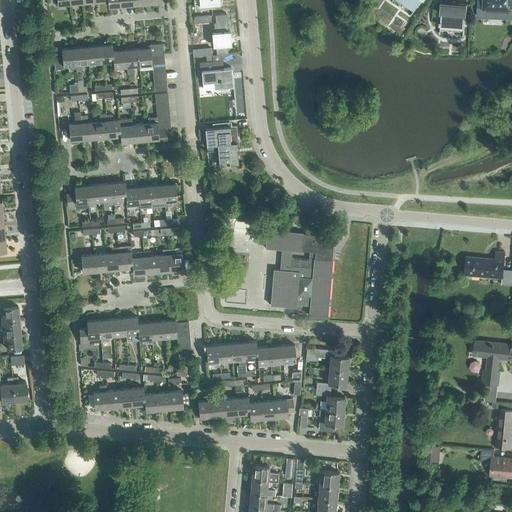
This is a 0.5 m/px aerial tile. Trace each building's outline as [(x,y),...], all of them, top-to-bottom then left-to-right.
[(392,0),(391,1),(392,1),(392,0),(399,0),(414,10),(411,14),(420,0),(392,0)] [(465,13),(466,13),(467,4),(458,4),(459,1),(449,0),(449,3),(440,3),(440,11),(441,11),(440,21),(439,21),(439,25),(440,25),(439,33),(440,33),(440,28),(463,29),(462,35),(463,35),(465,13)] [(511,0),(478,0),(477,15),(487,16),(487,17),(499,17),(499,16),(510,17),(510,6),(511,6),(511,7),(511,0)] [(227,44),(229,44),(226,8),(215,9),(217,32),(215,33),(217,53),(228,52),(227,44)] [(151,54),(164,53),(163,43),(150,44),(150,45),(145,45),(145,47),(138,48),(139,65),(152,63),(152,61),(151,54)] [(113,50),(112,44),(99,45),(101,61),(113,60),(114,60),(113,50)] [(101,61),(99,45),(87,46),(88,63),(101,61)] [(88,63),(87,46),(74,47),(76,68),(77,70),(80,70),(82,69),(83,67),(83,63),(88,63)] [(76,68),(74,47),(62,48),(62,49),(53,50),(55,69),(63,68),(63,65),(69,64),(70,69),(76,68)] [(139,65),(138,48),(125,49),(127,66),(128,74),(134,73),(133,65),(139,65)] [(125,49),(113,50),(114,60),(113,60),(114,67),(127,66),(125,49)] [(230,79),(232,79),(231,67),(220,68),(219,59),(200,61),(202,81),(213,80),(214,89),(231,87),(230,79)] [(78,91),(78,86),(78,83),(69,84),(70,92),(78,91)] [(81,115),(81,111),(74,111),(75,123),(69,123),(70,140),(83,138),(81,115)] [(106,114),(106,112),(99,113),(100,120),(94,121),(95,137),(108,136),(106,114)] [(95,137),(94,121),(88,121),(87,114),(81,115),(83,138),(95,137)] [(119,125),(120,125),(119,118),(113,119),(113,114),(106,114),(108,136),(120,135),(119,125)] [(158,130),(157,124),(157,118),(157,116),(150,116),(151,122),(145,123),(146,139),(159,138),(159,141),(167,140),(166,129),(158,130)] [(131,117),(119,118),(120,125),(119,125),(120,135),(121,141),(134,140),(132,124),(131,117)] [(236,125),(229,125),(229,121),(212,123),(213,127),(205,128),(207,151),(218,150),(219,164),(238,162),(237,152),(235,152),(234,142),(238,142),(236,125)] [(146,139),(145,123),(132,124),(134,140),(146,139)] [(125,187),(126,187),(125,181),(112,182),(114,204),(121,203),(120,198),(126,197),(125,187)] [(114,204),(112,182),(100,183),(101,200),(107,199),(107,204),(114,204)] [(101,200),(100,183),(87,184),(89,206),(95,206),(95,200),(101,200)] [(176,183),(163,184),(164,200),(165,205),(171,205),(171,200),(177,199),(176,183)] [(89,206),(87,184),(74,186),(75,192),(66,193),(67,205),(76,205),(76,202),(82,202),(83,207),(89,206)] [(164,200),(163,184),(150,185),(152,206),(165,205),(164,200)] [(152,206),(150,185),(138,186),(139,203),(140,208),(152,206)] [(139,203),(138,186),(126,187),(125,187),(126,197),(127,204),(139,203)] [(226,208),(225,197),(209,198),(210,210),(226,208)] [(327,316),(332,259),(315,258),(315,251),(310,250),(309,259),(291,257),(292,249),(301,250),(301,249),(302,232),(267,229),(265,247),(273,248),(273,247),(282,248),(280,268),(273,268),(270,304),(296,306),(296,304),(310,305),(309,314),(327,316)] [(332,259),(334,235),(302,232),(301,249),(310,250),(315,251),(315,258),(332,259)] [(132,257),(131,251),(131,245),(118,246),(120,268),(132,267),(132,257)] [(120,268),(118,246),(111,247),(112,252),(106,252),(107,269),(120,268)] [(171,270),(169,248),(162,249),(163,254),(157,254),(158,271),(171,270)] [(175,248),(169,248),(171,270),(183,268),(182,252),(176,253),(175,248)] [(146,272),(144,250),(131,251),(132,257),(132,267),(133,273),(146,272)] [(158,271),(157,254),(151,255),(150,250),(144,250),(146,272),(158,271)] [(511,269),(503,269),(504,251),(496,251),(495,260),(482,258),(466,256),(464,274),(502,277),(501,284),(511,285),(511,269)] [(107,269),(106,252),(93,254),(95,270),(107,269)] [(95,270),(93,254),(81,255),(82,271),(95,270)] [(1,315),(2,321),(19,319),(18,305),(3,307),(4,315),(1,315)] [(137,322),(138,322),(137,316),(124,317),(126,333),(127,340),(139,339),(138,332),(137,322)] [(126,333),(124,317),(112,318),(113,335),(126,333)] [(113,335),(112,318),(99,319),(101,341),(108,341),(108,335),(113,335)] [(20,333),(19,319),(2,321),(3,327),(5,327),(6,334),(3,334),(3,335),(20,333)] [(101,341),(99,319),(87,320),(87,327),(79,328),(80,344),(89,344),(89,342),(101,341)] [(177,334),(176,328),(176,322),(175,319),(162,320),(164,337),(177,335),(177,334)] [(164,337),(162,320),(150,321),(151,338),(164,337)] [(150,321),(138,322),(137,322),(138,332),(139,339),(151,338),(150,321)] [(22,347),(20,333),(3,335),(4,340),(6,340),(7,348),(22,347)] [(257,347),(256,340),(243,342),(245,358),(257,357),(257,347)] [(511,358),(511,344),(475,340),(474,353),(488,355),(486,370),(484,370),(483,382),(498,384),(499,372),(497,372),(499,357),(511,358)] [(245,358),(243,342),(231,343),(232,359),(239,359),(239,364),(246,364),(245,358)] [(232,359),(231,343),(218,344),(220,360),(232,359)] [(220,360),(218,344),(206,345),(207,361),(213,361),(214,366),(220,366),(220,360)] [(294,344),(282,345),(283,361),(296,360),(294,344)] [(283,361),(282,345),(269,346),(270,362),(283,361)] [(269,346),(257,347),(257,357),(258,363),(270,362),(269,346)] [(326,357),(327,348),(307,347),(306,359),(318,360),(318,356),(326,357)] [(339,349),(327,348),(326,357),(330,357),(329,369),(347,370),(348,356),(338,355),(339,349)] [(11,364),(24,363),(23,354),(10,356),(11,364)] [(184,374),(185,364),(178,364),(177,373),(184,374)] [(301,381),(302,369),(292,369),(291,381),(294,381),(301,381)] [(346,384),(347,370),(329,369),(328,382),(317,381),(316,388),(330,389),(330,383),(346,384)] [(26,381),(19,382),(18,376),(12,377),(15,400),(28,399),(26,381)] [(15,400),(12,377),(7,377),(8,383),(1,384),(0,377),(0,391),(1,391),(2,401),(15,400)] [(106,390),(107,390),(106,384),(99,385),(99,391),(93,391),(93,394),(88,395),(89,407),(94,406),(95,408),(107,407),(106,390)] [(144,393),(144,387),(131,388),(132,404),(145,403),(144,393)] [(132,404),(131,388),(118,389),(120,406),(132,404)] [(329,395),(330,389),(316,388),(316,394),(327,395),(326,401),(320,400),(320,409),(343,411),(345,396),(329,395)] [(118,389),(107,390),(106,390),(107,407),(120,406),(118,389)] [(169,391),(171,408),(183,406),(183,404),(189,404),(188,394),(182,394),(182,390),(169,391)] [(170,408),(169,391),(157,392),(158,409),(170,408)] [(157,392),(144,393),(145,403),(145,410),(158,409),(157,392)] [(210,399),(211,399),(210,395),(204,395),(204,400),(198,400),(199,417),(212,415),(210,399)] [(249,402),(248,395),(236,397),(237,413),(249,412),(250,412),(249,402)] [(237,413),(236,397),(223,398),(225,414),(237,413)] [(223,398),(211,399),(210,399),(212,415),(225,414),(223,398)] [(293,398),(286,398),(274,400),(275,416),(288,415),(288,412),(294,411),(293,398)] [(275,416),(274,400),(261,401),(263,417),(275,416)] [(263,417),(261,401),(249,402),(250,412),(249,412),(250,418),(263,417)] [(511,403),(492,401),(492,407),(501,408),(499,425),(497,425),(496,438),(498,438),(497,446),(511,447),(511,403)] [(306,427),(308,408),(300,407),(299,414),(301,414),(300,426),(306,427)] [(342,425),(343,411),(320,409),(319,415),(325,415),(325,422),(319,422),(318,429),(333,430),(333,424),(342,425)] [(439,462),(440,446),(427,445),(426,460),(439,462)] [(511,476),(511,458),(494,457),(495,449),(481,448),(480,461),(493,462),(492,474),(511,476)] [(278,472),(268,472),(269,465),(252,464),(251,478),(267,479),(267,481),(277,482),(278,472)] [(320,470),(319,484),(338,486),(339,471),(320,470)] [(267,489),(267,481),(267,479),(251,478),(250,492),(266,493),(266,495),(274,495),(275,490),(267,489)] [(336,500),(338,486),(319,484),(314,484),(314,490),(319,490),(318,498),(336,500)] [(265,503),(266,495),(266,493),(250,492),(249,505),(265,507),(265,508),(273,509),(273,504),(265,503)] [(318,511),(335,511),(336,500),(318,498),(317,511),(318,511)]
